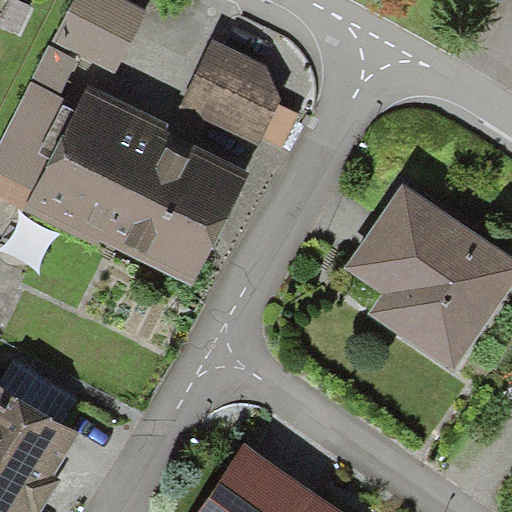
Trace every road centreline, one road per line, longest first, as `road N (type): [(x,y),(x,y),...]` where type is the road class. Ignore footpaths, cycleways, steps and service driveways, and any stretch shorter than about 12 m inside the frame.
road 1 (residential): [(385,45),(214,351)]
road 2 (residential): [(214,351),(473,511)]
road 3 (residential): [(214,351),(108,511)]
road 4 (residential): [(511,118),(385,45)]
